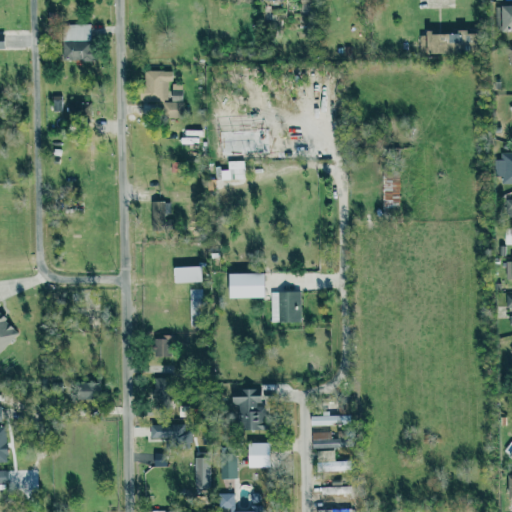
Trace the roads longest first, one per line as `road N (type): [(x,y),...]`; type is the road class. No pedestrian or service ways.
road 1 (residential): [(126,511),(110,0)]
road 2 (residential): [(311,511),(311,386),(332,381),(329,166)]
road 3 (residential): [(32,271),(27,0)]
